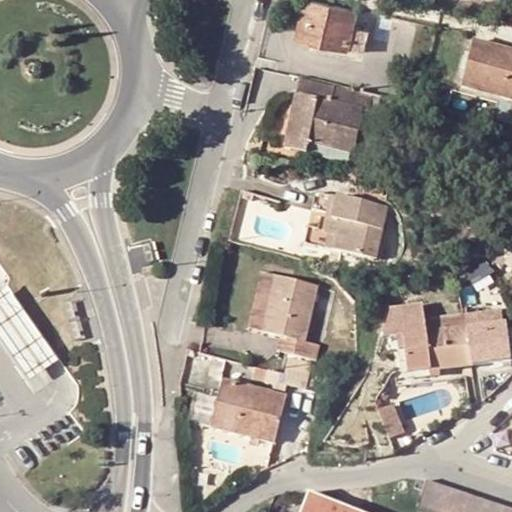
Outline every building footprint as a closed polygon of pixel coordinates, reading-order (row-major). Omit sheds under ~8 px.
[(297,0),(293,18),(368,36),(374,15),(356,10),(358,0),(297,0)] [(394,3),(386,37),(412,44),(421,8),(394,3)] [(511,37),(474,29),(462,77),(511,87),(511,37)] [(386,37),(381,56),(408,62),(412,44),(386,37)] [(364,74),(403,84),(408,62),(381,56),(369,53),(364,74)] [(329,80),(331,66),(296,57),(280,125),(303,130),(304,122),(344,133),(357,87),(329,80)] [(511,122),(511,101),(503,98),(496,117),(511,122)] [(324,189),(321,204),(317,223),(376,236),(385,186),(314,169),(311,187),(324,189)] [(321,204),(307,202),(303,220),(317,223),(321,204)] [(284,329),(306,335),(312,336),(316,321),(302,318),(316,265),(279,257),(264,308),(283,312),(279,328),(284,329)] [(52,354),(10,289),(0,295),(0,339),(22,373),(39,362),(52,354)] [(507,315),(473,319),(478,357),(511,353),(511,341),(510,342),(507,315)] [(404,365),(478,357),(473,319),(400,328),(404,365)] [(296,363),(306,335),(284,329),(277,349),(274,348),(272,355),(296,363)] [(272,355),(274,348),(256,344),(251,354),(262,359),(261,362),(268,365),(272,355)] [(224,369),(221,383),(213,416),(271,432),(283,387),(224,369)] [(210,422),(217,395),(197,390),(190,417),(210,422)] [(439,477),(425,473),(417,496),(431,501),(439,477)] [(446,507),(454,482),(439,477),(431,501),(446,507)] [(467,486),(454,482),(446,507),(460,511),(467,486)] [(475,511),(482,491),(467,486),(460,511),(462,511),(475,511)] [(363,511),(308,491),(299,511),(363,511)] [(490,511),(496,495),(482,491),(475,511),(490,511)] [(506,511),(509,500),(496,495),(490,511),(506,511)]
